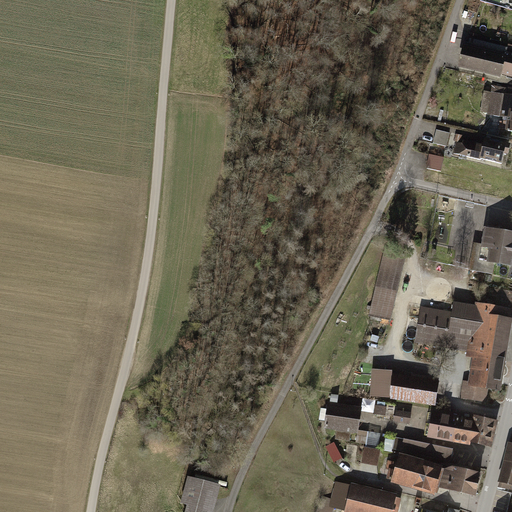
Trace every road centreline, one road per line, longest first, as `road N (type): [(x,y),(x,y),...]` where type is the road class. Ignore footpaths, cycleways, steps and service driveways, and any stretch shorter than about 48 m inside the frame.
road 1 (unclassified): [(172,0),(152,243),(90,511)]
road 2 (unclassified): [(230,511),(250,456),(398,178)]
road 3 (unknown): [(510,407),(452,402),(400,357),(410,242)]
road 4 (unclassified): [(398,178),(464,0)]
road 5 (residential): [(351,479),(475,511)]
